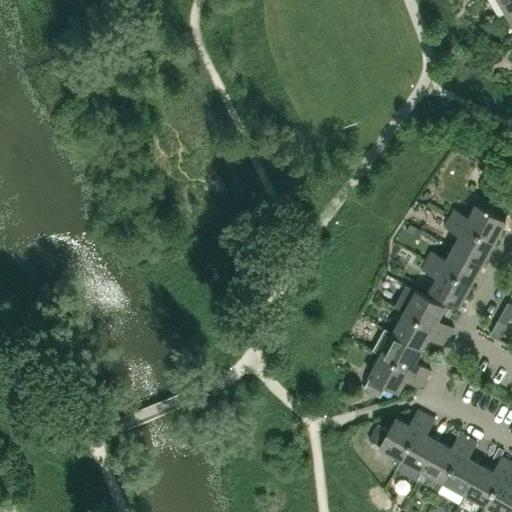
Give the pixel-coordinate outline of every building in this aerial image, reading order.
[(511,0),(499,0),(507,14),(511,10),(511,0)] [(506,220),(477,204),(470,217),(455,209),(450,217),(494,242),(506,220)] [(482,263),(494,242),(450,217),(445,227),(460,235),(454,247),(482,263)] [(482,263),(454,247),(447,259),(432,251),(427,260),(471,284),(482,263)] [(458,306),(471,284),(427,260),(422,269),(437,277),(430,290),(458,306)] [(438,318),(445,306),(417,290),(405,312),(449,336),(454,327),(438,318)] [(511,313),(511,303),(508,301),(490,334),(498,338),(511,313)] [(449,336),(405,312),(393,333),(422,349),(428,337),(444,345),(449,336)] [(415,361),(422,349),(393,333),(385,328),(373,349),(382,354),(426,378),(431,370),(415,361)] [(426,378),(382,354),(363,387),(380,397),(386,385),(398,392),(405,378),(421,387),(426,378)] [(402,458),(426,414),(417,409),(409,424),(396,417),(389,429),(378,423),(369,440),(402,458)] [(423,470),(439,441),(426,434),(435,419),(426,414),(402,458),(396,469),(417,481),(423,470)] [(444,481),(468,437),(459,432),(451,447),(439,441),(423,470),(444,481)] [(465,493),(481,464),(469,458),(477,442),(468,437),(444,481),(465,493)] [(486,504),(510,460),(501,455),(493,471),(481,464),(465,493),(486,504)] [(511,511),(511,481),(511,478),(511,461),(510,460),(486,504),(500,511),(511,511)] [(0,503),(11,500),(5,482),(0,483),(0,503)]
